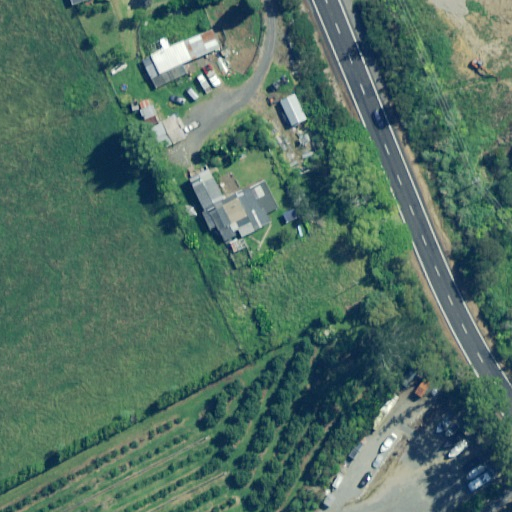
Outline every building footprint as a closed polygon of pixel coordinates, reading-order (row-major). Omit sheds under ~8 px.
[(221,48),(213,30),(143,59),(155,88),(188,74),(183,64),(221,48)] [(307,119),(295,94),(280,102),(292,126),(307,119)] [(157,114),(148,100),(137,107),(147,121),(157,114)] [(189,136),(178,115),(154,128),(165,149),(189,136)] [(224,199),(210,170),(190,179),(206,212),(203,213),(211,229),(218,226),(225,241),(241,233),(243,237),(270,224),(265,214),(278,208),(264,180),(224,199)] [(298,218),(294,209),(283,215),(287,223),(298,218)] [(244,238),(230,244),(234,252),(230,254),(236,268),(254,260),(244,238)]
